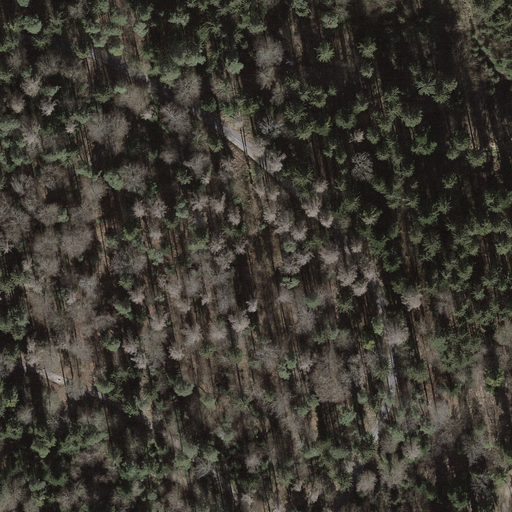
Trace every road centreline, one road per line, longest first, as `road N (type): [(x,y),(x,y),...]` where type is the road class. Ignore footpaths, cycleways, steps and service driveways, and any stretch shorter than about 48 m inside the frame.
road 1 (track): [(336,511),(387,400),(395,357),(379,283),(300,185),(256,147),(111,61)]
road 2 (track): [(0,358),(126,410),(251,511)]
road 3 (track): [(0,243),(123,132),(127,113),(111,61)]
